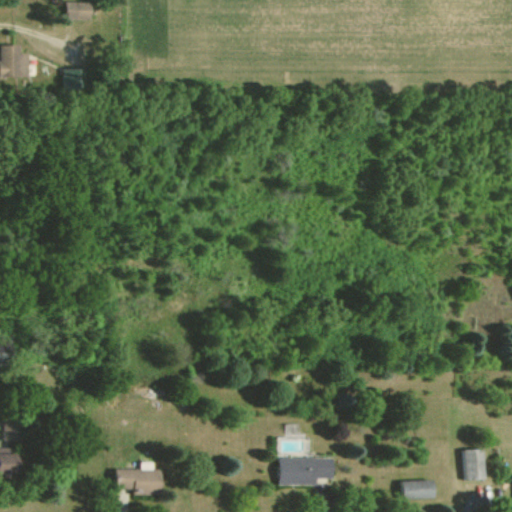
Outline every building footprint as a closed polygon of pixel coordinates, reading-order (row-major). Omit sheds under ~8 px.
[(58,19),(84,20),(84,2),(59,2),(58,19)] [(13,44),(0,44),(0,76),(22,76),(21,53),(13,53),(13,44)] [(458,479),(478,479),(476,449),(457,450),(458,479)] [(270,485),(308,484),(308,478),(325,477),(324,457),(270,458),(270,485)] [(125,489),(125,494),(153,494),(152,469),(107,470),(108,489),(125,489)] [(426,479),(394,480),(394,498),(426,498),(426,479)]
